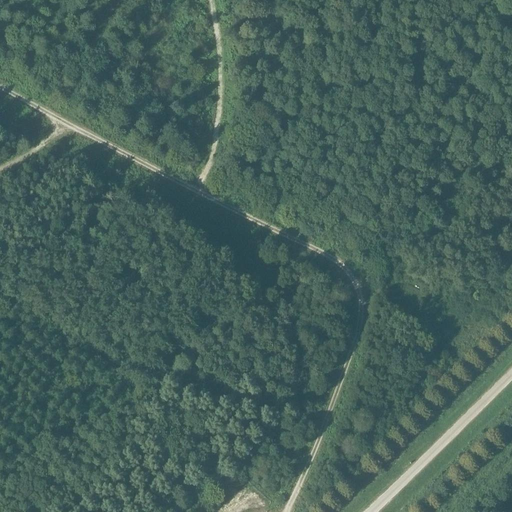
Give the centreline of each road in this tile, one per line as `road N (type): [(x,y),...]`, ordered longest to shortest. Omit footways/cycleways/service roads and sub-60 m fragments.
road 1 (track): [(0,87),(320,252),(358,283),(353,349),(288,511)]
road 2 (track): [(201,192),(221,88),(206,0)]
road 3 (tertiary): [(378,511),(511,385)]
